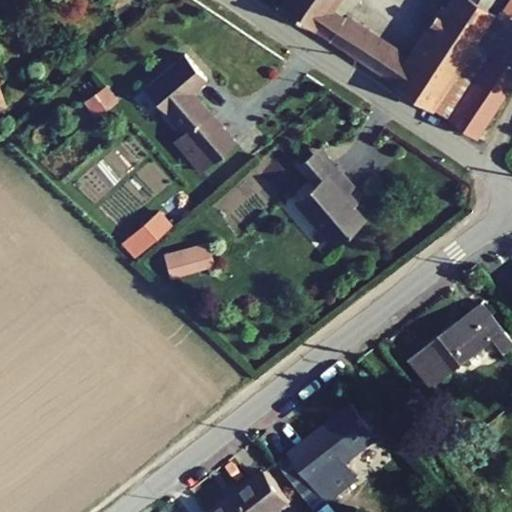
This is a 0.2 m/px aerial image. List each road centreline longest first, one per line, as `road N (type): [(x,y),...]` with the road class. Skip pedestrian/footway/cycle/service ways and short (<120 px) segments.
road 1 (residential): [(120,511),(511,215)]
road 2 (residential): [(234,0),(511,185)]
